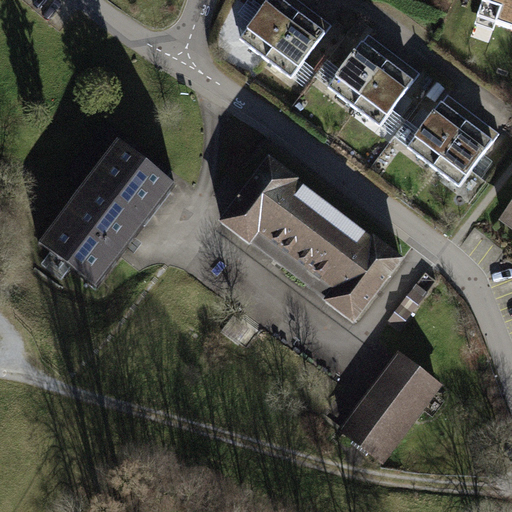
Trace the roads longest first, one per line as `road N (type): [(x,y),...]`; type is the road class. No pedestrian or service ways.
road 1 (track): [(0,371),(383,479),(511,488)]
road 2 (residential): [(172,54),(448,252),(480,289),(511,374)]
